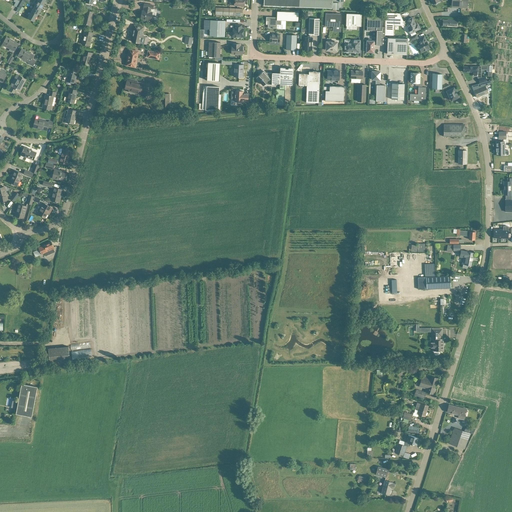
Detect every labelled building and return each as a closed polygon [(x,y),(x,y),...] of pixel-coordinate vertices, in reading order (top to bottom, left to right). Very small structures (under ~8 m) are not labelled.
[(299,0),(299,7),(332,8),(332,0),(299,0)] [(467,0),(451,0),(451,7),(467,8),(467,0)] [(40,10),(44,4),(38,1),(34,6),(40,10)] [(153,5),(149,5),(144,4),(144,7),(143,11),(142,11),(141,18),(151,20),(152,12),(151,12),(152,8),(153,9),(153,5)] [(37,15),(40,10),(34,6),(31,12),(37,15)] [(243,9),(216,8),(215,15),(242,16),(243,9)] [(93,12),(89,11),(86,10),(82,23),(90,25),(93,12)] [(298,12),(282,12),(277,11),(277,17),(266,17),(266,21),(267,21),(267,24),(268,24),(268,28),(279,28),(279,29),(282,29),(283,24),(281,24),(281,20),(298,21),(298,12)] [(34,21),(37,15),(31,12),(28,18),(34,21)] [(325,13),(325,26),(340,27),(340,14),(325,13)] [(385,13),(385,35),(394,35),(394,25),(405,26),(404,25),(406,24),(409,30),(409,31),(409,32),(409,33),(410,33),(411,33),(412,36),(416,34),(415,32),(420,29),(418,24),(416,25),(414,22),(414,21),(412,18),(404,22),(400,14),(399,15),(398,13),(385,13)] [(361,14),(346,14),(346,26),(347,26),(347,29),(356,29),(356,26),(361,26),(361,14)] [(368,39),(368,40),(366,40),(366,47),(366,52),(374,53),(374,44),(376,44),(376,45),(381,45),(381,40),(383,16),(368,15),(367,25),(367,30),(377,30),(376,41),(371,40),(371,39),(369,39),(368,39)] [(319,35),(319,19),(309,18),(309,35),(319,35)] [(204,20),(204,29),(210,29),(210,36),(225,36),(225,20),(204,20)] [(137,43),(139,43),(144,44),(146,37),(142,36),(144,27),(139,26),(134,25),(132,34),(133,34),(132,42),(137,43)] [(242,25),(237,25),(235,25),(235,28),(233,28),(233,37),(238,37),(239,38),(241,38),(242,37),(243,37),(243,29),(241,29),(242,25)] [(93,33),(88,31),(85,31),(81,44),(89,46),(93,33)] [(270,34),(270,41),(274,42),(274,45),(279,45),(280,42),(280,34),(270,34)] [(287,35),(286,45),(286,50),(296,50),(296,45),(297,35),(287,35)] [(427,41),(424,36),(417,39),(420,44),(418,45),(421,52),(430,48),(426,42),(427,41)] [(6,37),(4,42),(2,44),(10,49),(9,51),(13,53),(18,44),(6,37)] [(312,38),(309,37),(304,37),(303,49),(306,50),(307,51),(309,50),(312,50),(312,38)] [(407,55),(408,39),(387,38),(387,54),(407,55)] [(345,43),(345,46),(345,51),(350,51),(353,51),(359,52),(359,41),(351,41),(351,44),(345,43)] [(209,42),(208,57),(220,57),(220,43),(209,42)] [(337,51),(337,50),(337,45),(337,42),(326,42),(326,50),(337,51)] [(240,44),(235,44),(233,44),(233,46),(232,46),(231,54),(242,54),(243,46),(240,46),(240,44)] [(22,49),(19,53),(18,56),(29,62),(28,63),(33,66),(36,61),(32,59),(34,56),(33,55),(33,54),(31,53),(30,53),(22,49)] [(138,51),(136,51),(131,50),(129,59),(127,59),(126,65),(135,67),(138,51)] [(92,53),(87,52),(84,51),(81,64),(89,66),(92,53)] [(159,60),(160,53),(148,51),(147,57),(159,60)] [(220,81),(221,63),(208,62),(207,80),(220,81)] [(243,65),(238,64),(234,64),(234,77),(243,77),(243,65)] [(481,67),(463,66),(463,72),(473,72),(473,76),(481,76),(481,67)] [(1,68),(0,67),(0,80),(4,83),(8,76),(4,74),(6,71),(1,69),(1,68)] [(74,83),(78,70),(70,68),(66,81),(74,83)] [(277,74),(277,82),(280,82),(280,89),(276,89),(276,105),(285,105),(285,89),(285,84),(292,85),(293,73),(293,68),(288,68),(288,69),(285,69),(285,68),(280,68),(280,74),(277,74)] [(339,80),(339,75),(340,70),(335,70),(335,71),(327,71),(327,80),(339,80)] [(362,71),(351,70),(351,78),(362,79),(362,71)] [(277,82),(277,74),(272,73),(265,73),(264,71),(257,78),(256,77),(256,78),(263,85),(266,83),(267,83),(267,84),(274,85),(274,82),(277,82)] [(306,102),(308,102),(319,103),(320,77),(320,72),(316,72),(316,71),(313,71),(309,71),(309,74),(308,74),(299,73),(298,85),(307,85),(306,102)] [(380,84),(380,72),(372,71),(372,79),(376,79),(376,84),(377,84),(380,84)] [(420,78),(420,73),(419,73),(416,72),(416,73),(411,73),(410,83),(415,83),(415,86),(422,86),(423,78),(420,78)] [(442,74),(432,74),(432,89),(442,89),(442,74)] [(26,79),(22,77),(19,75),(12,87),(11,86),(9,90),(14,93),(16,89),(19,91),(20,91),(22,88),(21,87),(22,87),(21,87),(22,86),(26,79)] [(137,81),(133,80),(128,78),(125,90),(128,91),(129,92),(129,91),(139,94),(139,95),(145,97),(146,91),(141,90),(143,84),(137,82),(137,81)] [(491,80),(472,86),(474,90),(476,95),(475,95),(476,95),(477,98),(488,93),(485,85),(491,83),(491,80)] [(404,84),(392,83),(391,99),(404,100),(404,84)] [(366,85),(358,84),(357,101),(365,102),(366,85)] [(380,85),(380,84),(377,84),(377,85),(376,85),(377,85),(376,101),(384,101),(385,85),(380,85)] [(450,85),(443,88),(446,95),(448,94),(451,100),(458,97),(457,94),(457,93),(455,91),(454,87),(451,88),(450,85)] [(203,92),(202,109),(206,110),(206,112),(220,110),(221,94),(219,94),(219,87),(207,86),(205,86),(203,92)] [(325,90),(325,101),(344,102),(344,86),(329,86),(329,91),(325,90)] [(418,94),(410,94),(410,100),(425,101),(426,87),(418,87),(418,94)] [(77,90),(72,89),(69,88),(66,101),(74,104),(77,90)] [(56,92),(55,92),(50,91),(49,96),(46,95),(43,108),(50,110),(53,97),(55,97),(56,92)] [(232,91),(231,99),(235,99),(235,102),(242,102),(243,101),(248,101),(248,99),(248,94),(243,93),(243,91),(235,91),(235,92),(232,91)] [(77,111),(72,110),(69,109),(65,122),(73,124),(77,111)] [(48,122),(40,120),(35,119),(33,127),(47,130),(47,127),(52,128),(53,122),(48,121),(48,122)] [(443,136),(463,136),(463,133),(464,133),(465,125),(444,124),(443,136)] [(504,141),(501,141),(496,141),(496,155),(504,155),(508,155),(508,150),(504,150),(504,141)] [(21,155),(26,157),(33,160),(36,153),(28,149),(24,147),(23,149),(23,150),(21,155)] [(416,147),(416,164),(447,164),(447,155),(447,147),(416,147)] [(463,147),(459,147),(459,150),(458,164),(466,164),(466,160),(466,157),(467,150),(463,150),(463,147)] [(61,155),(59,162),(67,164),(69,155),(70,155),(71,151),(69,150),(68,150),(62,149),(60,149),(59,150),(59,151),(58,152),(59,153),(59,154),(60,155),(61,155)] [(60,171),(55,169),(52,178),(64,181),(66,174),(60,172),(60,171)] [(22,173),(20,172),(15,170),(12,179),(11,178),(9,183),(17,186),(22,173)] [(511,190),(511,181),(511,178),(508,178),(508,181),(504,181),(503,195),(506,195),(505,200),(510,200),(511,199),(511,190)] [(61,189),(57,188),(54,187),(51,200),(56,202),(57,202),(59,202),(60,198),(59,198),(61,189)] [(19,194),(15,192),(10,199),(14,201),(19,194)] [(52,208),(48,205),(43,203),(37,213),(42,216),(41,216),(43,217),(45,218),(48,211),(50,212),(52,208)] [(25,212),(27,207),(27,206),(18,204),(15,216),(22,218),(24,211),(25,212)] [(508,226),(506,226),(503,226),(503,229),(501,229),(501,230),(494,230),(493,237),(507,238),(508,226)] [(454,229),(453,233),(457,233),(457,235),(469,236),(469,239),(474,240),(475,232),(470,231),(460,230),(460,229),(457,229),(454,229)] [(55,248),(54,246),(52,242),(39,248),(40,250),(34,253),(36,257),(39,256),(39,255),(41,254),(42,254),(44,253),(45,256),(55,252),(53,249),(55,248)] [(412,245),(411,251),(424,252),(425,244),(418,243),(418,245),(412,245)] [(473,253),(461,250),(460,257),(463,257),(462,264),(463,264),(463,267),(463,268),(466,268),(468,267),(468,265),(471,265),(473,253)] [(450,276),(445,276),(435,276),(435,272),(426,272),(427,277),(426,277),(426,289),(451,288),(450,276)] [(442,329),(432,329),(432,336),(433,336),(433,340),(433,342),(433,347),(433,351),(434,351),(434,353),(436,355),(438,355),(440,353),(440,351),(443,350),(443,346),(443,343),(443,339),(441,339),(441,336),(442,336),(442,329)] [(48,348),(50,364),(70,362),(68,347),(48,348)] [(437,378),(432,377),(431,376),(429,380),(422,378),(419,386),(427,388),(426,391),(431,393),(432,390),(433,390),(437,378)] [(32,417),(37,387),(21,384),(16,414),(32,417)] [(426,393),(416,390),(414,395),(424,398),(426,393)] [(428,406),(417,402),(415,409),(419,410),(418,414),(425,416),(428,406)] [(466,409),(454,406),(449,405),(447,412),(452,413),(459,415),(458,418),(464,420),(465,416),(466,409)] [(410,420),(412,414),(404,412),(403,418),(404,418),(409,420),(410,420)] [(449,443),(465,449),(470,433),(465,432),(454,428),(449,443)] [(418,438),(413,436),(408,435),(405,445),(398,443),(395,452),(399,453),(404,455),(406,446),(408,446),(409,443),(416,445),(418,438)] [(388,469),(378,467),(376,474),(386,477),(388,469)] [(358,482),(363,483),(363,484),(367,484),(368,478),(359,476),(358,482)] [(392,482),(387,481),(385,480),(381,493),(386,494),(387,494),(389,495),(391,488),(393,488),(394,483),(392,483),(392,482)]
